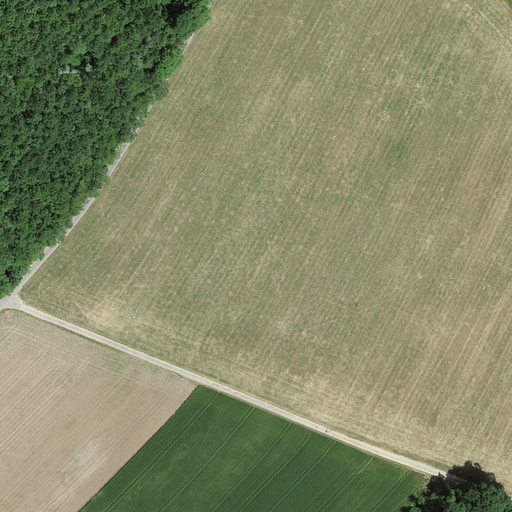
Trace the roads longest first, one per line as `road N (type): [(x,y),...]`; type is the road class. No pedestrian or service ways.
road 1 (track): [(5,299),(511,498)]
road 2 (track): [(0,305),(87,203),(210,0)]
